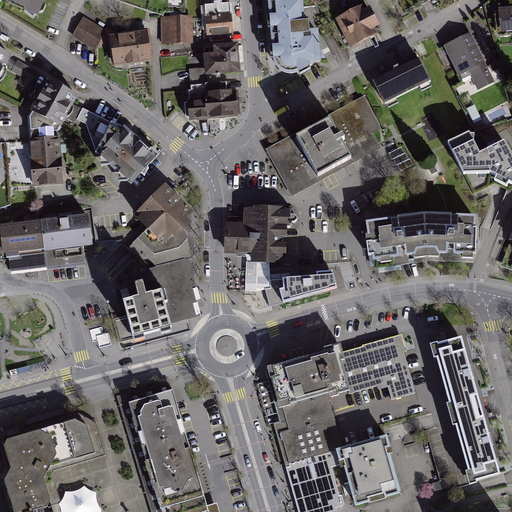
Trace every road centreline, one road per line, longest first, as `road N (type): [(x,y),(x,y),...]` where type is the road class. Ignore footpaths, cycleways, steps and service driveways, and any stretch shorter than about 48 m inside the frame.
road 1 (residential): [(253,120),(473,0)]
road 2 (residential): [(0,25),(126,103),(202,167)]
road 3 (tertiary): [(248,336),(423,290),(487,293)]
road 4 (unknown): [(61,299),(99,282),(115,218),(178,146)]
road 5 (residential): [(202,167),(217,208),(221,321)]
road 6 (residential): [(230,369),(270,511)]
road 7 (residential): [(87,379),(60,297),(5,281)]
road 8 (residential): [(253,120),(247,0)]
